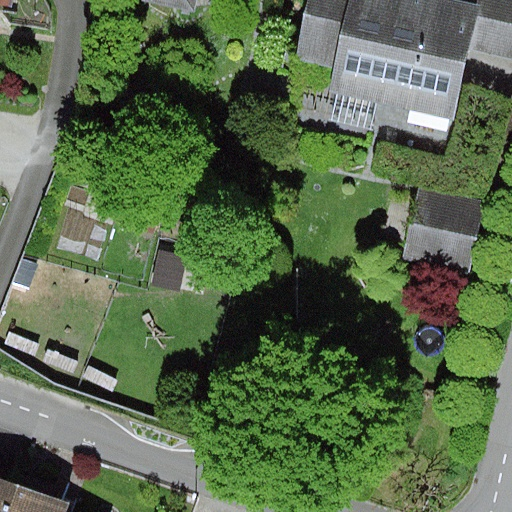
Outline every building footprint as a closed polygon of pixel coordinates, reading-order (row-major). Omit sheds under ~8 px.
[(21,0),(0,0),(0,24),(17,28),(21,0)] [(215,0),(162,0),(161,10),(212,19),(215,0)] [(511,11),(511,10),(450,0),(335,0),(325,61),(372,70),(367,102),(492,124),(511,11)] [(497,207),(435,192),(417,262),(480,278),(497,207)] [(104,511),(106,507),(0,469),(0,511),(104,511)]
